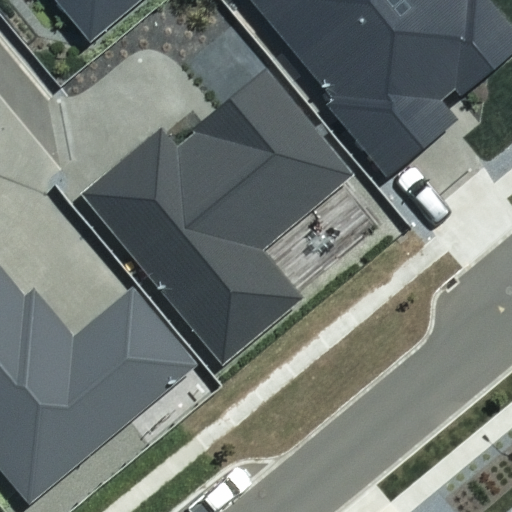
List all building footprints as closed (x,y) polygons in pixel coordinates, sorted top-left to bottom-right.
[(56,0),(84,33),(124,0),(56,0)] [(450,81),(455,86),(511,39),(511,23),(492,0),(253,0),(328,91),(323,96),(381,167),(452,110),(437,92),(450,81)] [(75,186),(216,357),(297,291),(258,243),(350,167),(261,59),(188,118),(191,123),(173,138),(158,119),(75,186)] [(0,215),(73,177),(46,125),(0,148),(0,215)] [(0,262),(0,467),(25,497),(194,356),(128,277),(69,327),(30,280),(21,287),(0,262)]
